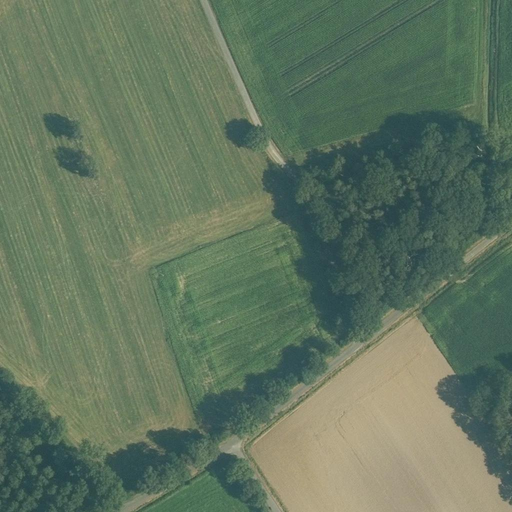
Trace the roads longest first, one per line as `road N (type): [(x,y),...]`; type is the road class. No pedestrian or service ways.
road 1 (track): [(204,0),(368,339)]
road 2 (track): [(227,441),(511,229)]
road 3 (track): [(113,511),(227,441)]
